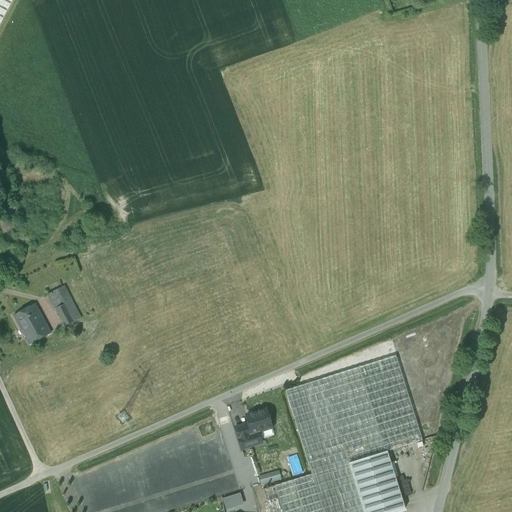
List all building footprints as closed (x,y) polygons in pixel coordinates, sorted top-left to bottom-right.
[(0,0),(0,25),(13,0),(0,0)] [(62,305),(71,300),(63,285),(54,290),(62,305)] [(62,305),(55,309),(65,327),(81,318),(71,300),(62,305)] [(35,304),(14,315),(30,345),(51,334),(35,304)] [(395,356),(285,390),(311,474),(349,463),(387,451),(387,452),(422,441),(395,356)] [(245,413),(242,401),(226,406),(232,425),(244,422),(242,414),(245,413)] [(266,409),(246,416),(248,424),(251,433),(258,430),(259,432),(272,427),(269,419),(271,416),(270,411),(267,411),(266,409)] [(251,433),(248,424),(235,428),(241,449),(262,443),(259,432),(258,430),(251,433)] [(387,451),(349,463),(363,511),(394,511),(405,509),(387,452),(387,451)] [(311,474),(311,475),(262,490),(269,511),(363,511),(349,463),(311,474)] [(279,470),(264,473),(266,481),(280,479),(279,470)] [(220,490),(221,497),(235,493),(234,487),(220,490)] [(221,498),(224,509),(242,504),(239,493),(221,498)]
